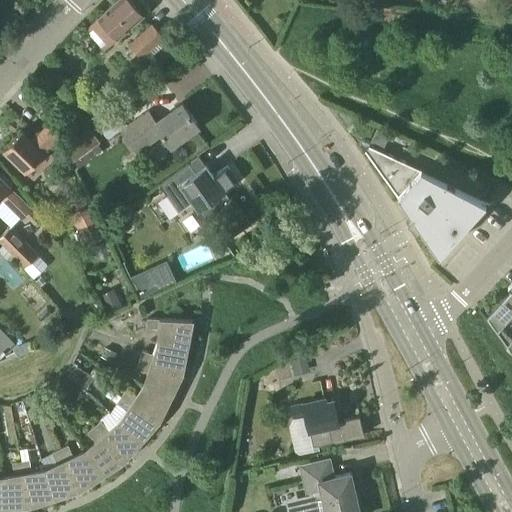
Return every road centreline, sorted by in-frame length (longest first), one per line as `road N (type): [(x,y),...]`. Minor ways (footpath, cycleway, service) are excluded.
road 1 (tertiary): [(412,336),(318,174),(185,0)]
road 2 (residential): [(412,336),(443,318),(511,243)]
road 3 (residential): [(404,454),(375,336)]
